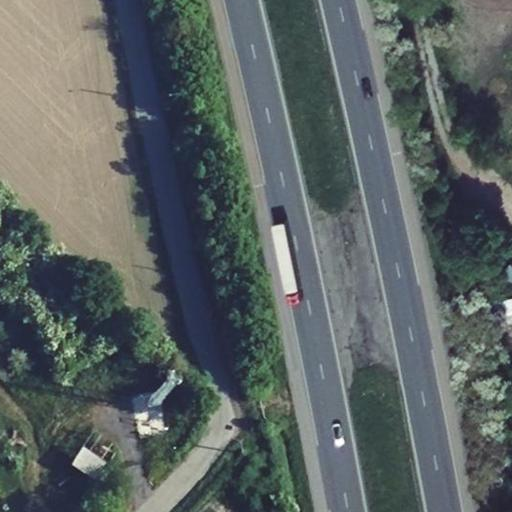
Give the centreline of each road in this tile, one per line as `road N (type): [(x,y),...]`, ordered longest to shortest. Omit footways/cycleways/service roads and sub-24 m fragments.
road 1 (unclassified): [(150,511),(209,449),(222,407),(184,276),(125,0)]
road 2 (motorway): [(240,0),(347,511)]
road 3 (motorway): [(444,511),(339,0)]
road 4 (track): [(498,191),(451,169),(436,144),(420,107),(398,0)]
